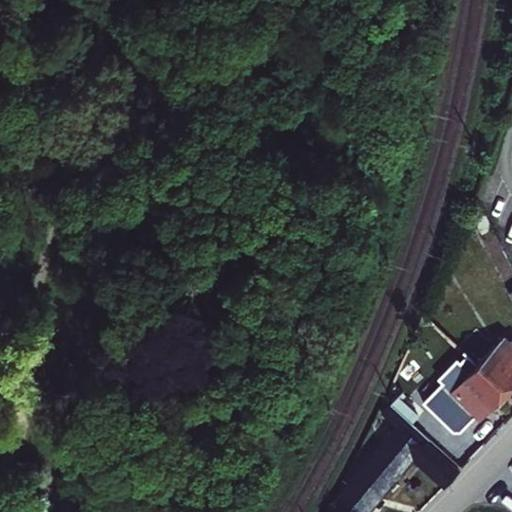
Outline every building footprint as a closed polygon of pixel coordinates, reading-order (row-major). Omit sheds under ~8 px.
[(511,330),(510,329),(484,357),(511,382),(511,330)] [(511,383),(511,382),(484,357),(470,372),(478,378),(466,391),(486,411),(493,404),(511,383)] [(457,396),(427,427),(433,432),(461,456),(477,438),(453,416),(465,403),(457,396)] [(427,427),(409,411),(363,461),(365,462),(386,483),(407,460),(420,447),(452,475),(462,465),(430,435),(433,432),(427,427)] [(386,483),(365,462),(341,487),(325,503),(328,506),(321,511),(336,511),(351,497),(362,507),(386,483)] [(367,511),(362,507),(351,497),(336,511),(367,511)]
